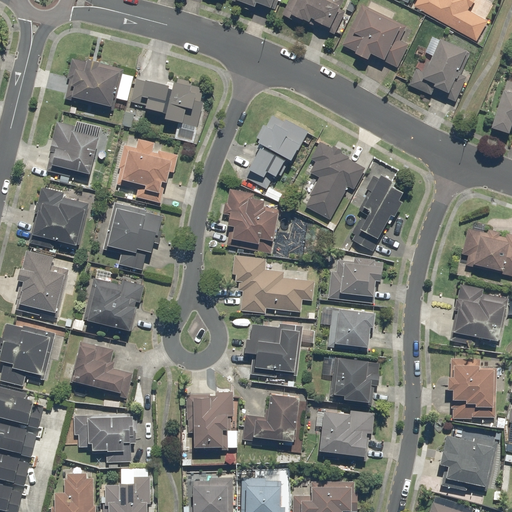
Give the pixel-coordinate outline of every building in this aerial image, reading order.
[(232,0),(240,3),(238,8),(253,14),(257,4),(272,10),(276,2),(280,3),(280,0),(232,0)] [(288,0),(281,17),(305,27),(308,23),(332,34),(343,9),(340,7),(343,0),(288,0)] [(415,0),(412,7),(475,41),(486,21),(469,11),(474,0),(415,0)] [(406,28),(361,5),(341,44),(354,51),(352,54),(366,61),(369,53),(396,67),(407,45),(400,41),(406,28)] [(467,52),(432,37),(430,37),(424,53),(429,55),(416,85),(455,102),(469,68),(462,65),(467,52)] [(84,60),(71,58),(64,99),(113,108),(119,72),(95,68),(97,59),(85,57),(84,60)] [(168,88),(136,79),(128,105),(160,114),(168,88)] [(169,82),(168,88),(160,114),(160,117),(181,123),(184,110),(190,111),(194,96),(188,95),(190,88),(169,82)] [(506,90),(501,89),(489,128),(507,134),(509,125),(511,125),(511,82),(508,82),(506,90)] [(136,113),(123,110),(121,122),(133,125),(136,113)] [(307,132),(285,120),(283,124),(270,117),(253,145),(258,148),(242,177),(266,190),(284,158),(290,162),(307,132)] [(100,137),(73,132),(74,125),(54,121),(48,152),(52,153),(48,174),(58,176),(57,179),(69,182),(70,177),(91,181),(100,137)] [(133,146),(123,144),(114,184),(135,189),(133,196),(161,203),(168,173),(173,174),(177,154),(151,148),(153,140),(135,136),(133,146)] [(331,144),(329,148),(317,141),(308,156),(316,160),(309,173),(317,177),(302,203),(329,218),(346,188),(352,191),(365,167),(347,157),(349,154),(331,144)] [(392,183),(377,175),(360,207),(368,211),(351,241),(371,252),(390,216),(393,218),(401,203),(399,202),(404,193),(390,185),(392,183)] [(282,195),(268,187),(263,196),(277,204),(282,195)] [(89,204),(64,198),(65,194),(39,188),(36,203),(33,203),(31,214),(36,215),(29,243),(54,249),(55,242),(79,248),(89,204)] [(229,225),(225,245),(271,254),(279,210),(264,207),(265,201),(252,198),(252,193),(230,189),(223,223),(229,225)] [(164,216),(114,204),(113,203),(102,249),(121,254),(118,266),(140,272),(145,254),(149,255),(153,237),(158,239),(164,216)] [(292,220),(279,219),(279,230),(291,231),(292,220)] [(465,258),(464,265),(511,277),(511,234),(489,229),(488,232),(469,228),(461,257),(465,258)] [(53,257),(26,250),(24,250),(20,267),(16,266),(13,278),(20,280),(13,309),(54,319),(64,281),(67,281),(70,270),(51,265),(53,257)] [(264,257),(232,256),(231,274),(234,274),(234,292),(242,292),(241,313),(266,313),(266,311),(302,312),(303,299),(314,300),(315,280),(282,279),(282,272),(263,271),(264,257)] [(331,261),(330,271),(328,298),(373,302),(374,280),(382,281),(383,261),(351,258),(351,263),(331,261)] [(122,286),(94,279),(93,279),(83,321),(127,332),(135,303),(139,304),(143,286),(123,281),(122,286)] [(482,288),(459,283),(453,310),(457,310),(451,341),(476,346),(477,344),(500,349),(510,300),(481,294),(482,288)] [(374,312),(332,309),(322,308),(321,325),(331,326),(330,327),(329,348),(343,349),(343,346),(367,348),(368,329),(373,329),(374,312)] [(54,335),(23,326),(22,329),(5,324),(1,338),(0,337),(0,351),(0,352),(0,361),(3,363),(0,374),(0,381),(21,387),(25,375),(42,380),(54,335)] [(302,326),(279,324),(278,328),(251,326),(250,340),(244,340),(243,352),(253,353),(251,374),(274,376),(275,371),(298,373),(302,326)] [(79,342),(69,382),(82,386),(82,385),(102,389),(101,392),(125,399),(132,374),(113,369),(114,362),(110,361),(113,350),(79,342)] [(366,363),(334,358),(329,396),(342,398),(342,400),(366,404),(369,385),(377,386),(378,375),(365,373),(366,363)] [(479,359),(450,358),(450,409),(451,409),(451,419),(475,419),(475,418),(495,418),(495,368),(479,368),(479,359)] [(0,418),(25,425),(31,401),(24,400),(25,393),(0,387),(0,418)] [(192,433),(192,448),(221,448),(220,431),(226,431),(225,417),(232,417),(232,393),(214,393),(214,396),(210,396),(210,394),(186,395),(186,420),(187,420),(188,433),(192,433)] [(294,430),(297,399),(268,395),(266,410),(265,410),(264,418),(244,415),(242,440),(262,442),(262,439),(291,442),(293,430),(294,430)] [(322,412),(318,452),(362,457),(364,439),(359,438),(360,433),(372,434),(374,413),(350,411),(349,415),(322,412)] [(136,414),(73,416),(74,435),(78,435),(78,447),(90,447),(90,451),(91,451),(91,454),(105,454),(106,463),(130,462),(129,444),(134,444),(134,431),(136,431),(136,414)] [(0,449),(19,454),(25,430),(0,424),(0,449)] [(486,491),(498,442),(474,437),(473,442),(445,436),(442,452),(440,451),(437,465),(444,467),(440,486),(465,491),(466,487),(486,491)] [(0,480),(11,483),(17,459),(0,455),(0,480)] [(149,504),(149,477),(147,477),(147,468),(120,469),(120,484),(117,484),(117,485),(104,485),(104,498),(101,498),(101,503),(103,503),(103,510),(104,510),(103,511),(145,511),(145,504),(149,504)] [(92,505),(92,478),(85,479),(85,474),(65,474),(65,479),(63,479),(63,493),(53,493),(53,507),(50,507),(50,511),(93,511),(94,505),(92,505)] [(188,507),(187,511),(225,511),(225,508),(232,508),(232,478),(208,478),(208,481),(193,481),(193,487),(191,487),(191,507),(188,507)] [(265,478),(241,478),(239,511),(278,511),(279,488),(280,488),(280,481),(265,481),(265,478)] [(309,496),(292,496),(291,511),(340,511),(349,511),(349,491),(354,491),(354,482),(310,482),(310,487),(309,487),(309,496)] [(0,510),(4,511),(10,488),(0,485),(0,510)] [(472,511),(473,508),(435,496),(433,503),(432,502),(428,511),(472,511)]
